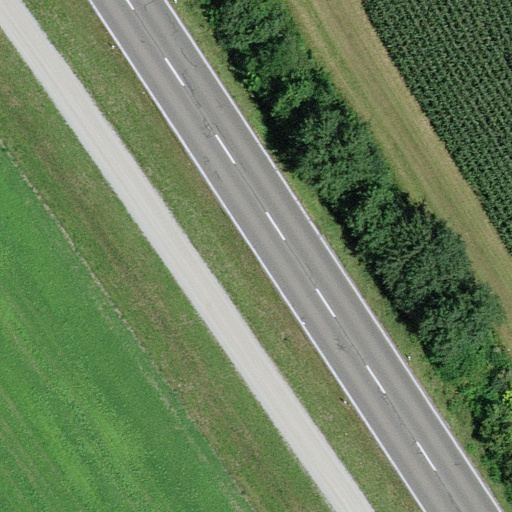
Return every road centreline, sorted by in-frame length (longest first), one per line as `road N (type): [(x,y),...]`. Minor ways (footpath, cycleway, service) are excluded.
road 1 (primary): [(133,0),(475,511)]
road 2 (track): [(0,5),(346,511)]
